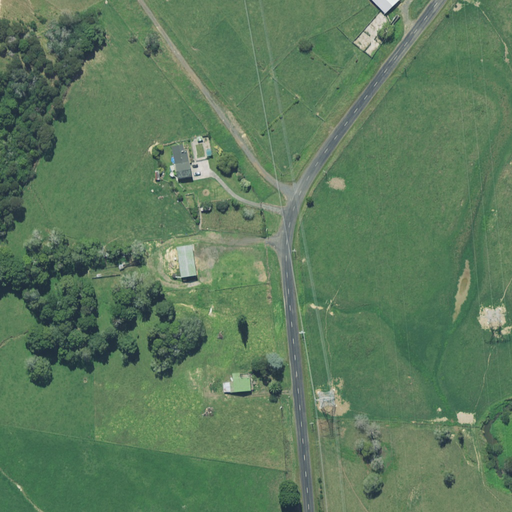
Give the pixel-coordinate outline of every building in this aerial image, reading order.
[(400,0),(372,0),(386,14),(400,0)] [(363,32),(354,43),(372,57),(381,46),(373,40),(389,22),(385,19),(386,18),(380,13),(363,33),(363,32)] [(193,177),(187,144),(172,147),(179,179),(193,177)] [(197,276),(192,246),(178,248),(182,278),(197,276)] [(240,378),(240,374),(234,374),(234,383),(224,383),(225,393),(253,391),(252,377),(240,378)]
